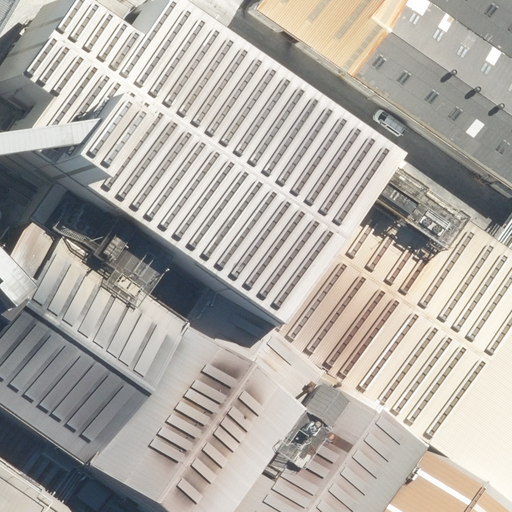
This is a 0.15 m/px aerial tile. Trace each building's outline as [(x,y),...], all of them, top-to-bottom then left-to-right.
[(511,0),(254,0),(246,12),(511,200),(511,0)] [(0,138),(0,179),(174,304),(299,133),(121,8),(90,52),(26,9),(0,44),(0,117),(10,125),(0,138)] [(355,511),(410,433),(511,283),(511,278),(299,133),(174,304),(153,337),(56,474),(110,511),(355,511)] [(0,283),(0,435),(56,474),(153,337),(26,247),(0,283)] [(355,511),(511,511),(511,504),(410,433),(355,511)]
